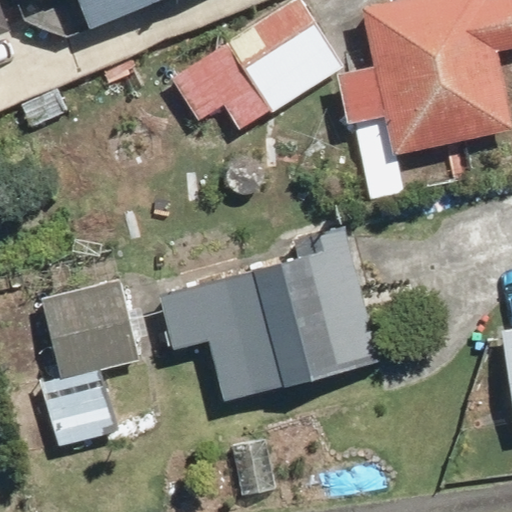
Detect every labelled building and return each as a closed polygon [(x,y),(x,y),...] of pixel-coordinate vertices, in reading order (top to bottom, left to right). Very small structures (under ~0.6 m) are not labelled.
[(76,0),(90,33),(170,0),(76,0)] [(299,0),(292,0),(171,80),(199,122),(226,104),(243,130),(342,64),(299,0)] [(486,0),(408,0),(363,10),(376,69),(337,77),(348,127),(387,118),(396,157),(511,131),(511,115),(499,54),(511,50),(511,0),(490,0),(487,1),(486,0)] [(0,38),(11,34),(0,6),(0,38)] [(207,339),(223,401),(380,361),(345,228),(293,241),(297,257),(159,293),(173,348),(207,339)] [(122,278),(39,299),(59,375),(39,380),(56,447),(121,430),(106,373),(144,363),(122,278)] [(511,327),(500,329),(511,409),(511,327)]
